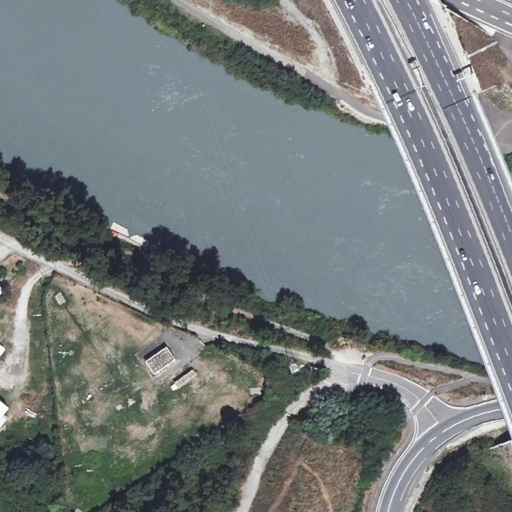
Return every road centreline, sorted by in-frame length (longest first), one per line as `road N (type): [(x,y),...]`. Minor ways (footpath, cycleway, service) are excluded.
road 1 (motorway): [(351,0),(433,173),(511,372)]
road 2 (track): [(0,197),(321,341),(346,371)]
road 3 (motorway): [(511,256),(451,103),(398,0)]
road 4 (secondary): [(511,406),(444,429),(414,455),(387,511)]
road 5 (unknown): [(41,258),(23,285),(11,375)]
